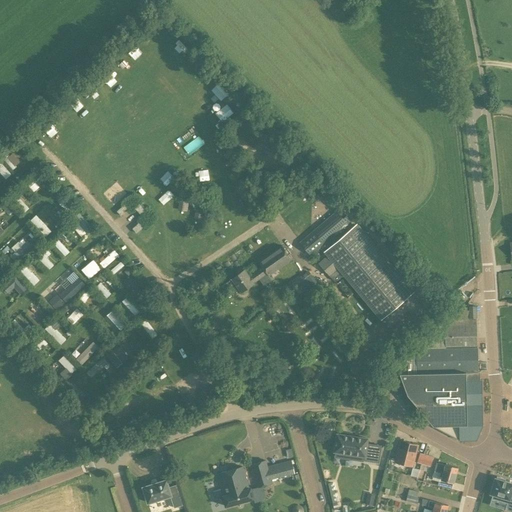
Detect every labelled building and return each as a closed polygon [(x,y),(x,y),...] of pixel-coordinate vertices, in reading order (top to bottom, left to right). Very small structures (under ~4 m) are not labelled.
[(220,101),(228,94),(217,83),(210,90),(220,101)] [(223,105),(215,112),(220,119),(229,112),(223,105)] [(189,153),(203,142),(197,135),(183,146),(189,153)] [(0,173),(4,178),(9,174),(0,163),(0,173)] [(23,212),(28,208),(16,195),(11,198),(23,212)] [(189,200),(179,199),(177,211),(187,212),(189,200)] [(4,202),(0,206),(7,213),(11,209),(4,202)] [(336,211),(326,220),(322,223),(299,241),(310,255),(333,237),(348,224),(336,211)] [(79,238),(91,230),(79,212),(67,220),(79,238)] [(29,219),(43,234),(48,229),(34,214),(29,219)] [(135,232),(142,226),(137,222),(131,228),(135,232)] [(323,253),(326,256),(317,263),(330,277),(337,270),(380,321),(414,293),(357,225),(323,253)] [(14,250),(25,241),(21,237),(10,247),(14,250)] [(56,237),(51,242),(64,255),(69,251),(56,237)] [(274,279),(270,274),(291,259),(282,245),(258,262),(262,267),(249,276),(244,269),(230,278),(241,292),(259,279),(264,286),(274,279)] [(45,257),(49,253),(44,248),(35,256),(48,269),(53,265),(45,257)] [(113,249),(98,261),(103,268),(118,255),(113,249)] [(29,271),(34,268),(29,260),(24,263),(29,271)] [(119,261),(108,270),(112,275),(123,265),(119,261)] [(33,285),(38,279),(22,264),(17,269),(33,285)] [(290,296),(302,287),(305,291),(315,284),(306,271),(296,279),(296,280),(284,288),(290,296)] [(19,294),(26,287),(13,273),(0,286),(7,293),(13,287),(19,294)] [(65,303),(83,282),(72,273),(55,294),(65,303)] [(99,282),(95,286),(106,298),(110,294),(99,282)] [(82,302),(90,294),(86,290),(78,298),(82,302)] [(55,294),(48,301),(56,308),(62,302),(55,294)] [(126,296),(120,301),(134,315),(140,310),(126,296)] [(36,322),(44,314),(34,302),(25,310),(36,322)] [(476,306),(468,306),(468,310),(469,318),(476,318),(477,318),(476,306)] [(417,348),(416,348),(417,371),(417,373),(428,373),(451,372),(458,372),(477,372),(478,372),(478,371),(477,347),(477,346),(476,323),(476,318),(469,318),(468,310),(467,310),(466,307),(456,307),(456,310),(441,324),(433,331),(417,341),(417,342),(417,348)] [(105,325),(112,333),(120,325),(113,317),(105,325)] [(144,319),(139,323),(150,338),(155,334),(144,319)] [(47,327),(54,335),(62,328),(55,320),(47,327)] [(91,341),(75,358),(81,364),(98,346),(91,341)] [(114,368),(120,362),(110,351),(104,357),(114,368)] [(92,379),(107,363),(101,357),(86,373),(92,379)] [(416,358),(398,359),(399,374),(407,395),(432,425),(432,426),(459,440),(472,440),(472,426),(481,425),(480,372),(478,372),(417,373),(416,358)] [(59,375),(62,380),(70,376),(67,371),(59,375)] [(378,462),(379,456),(371,455),(372,445),(366,444),(367,439),(336,434),(334,452),(363,456),(363,460),(378,462)] [(400,440),(394,462),(412,466),(417,445),(400,440)] [(416,462),(430,467),(433,457),(419,453),(416,462)] [(294,473),(291,460),(268,465),(267,466),(265,460),(249,465),(256,488),(272,484),(271,479),(294,473)] [(439,477),(441,477),(441,479),(453,482),(457,468),(436,462),(433,471),(440,473),(439,477)] [(253,498),(250,488),(248,488),(242,466),(218,473),(222,487),(223,486),(225,495),(222,495),(225,506),(253,498)] [(495,478),(490,494),(492,495),(491,499),(507,504),(504,510),(510,511),(511,511),(511,491),(511,490),(511,485),(508,484),(508,483),(504,481),(505,479),(497,477),(496,479),(495,478)] [(167,479),(143,487),(148,502),(170,495),(175,507),(183,505),(176,484),(170,486),(167,479)] [(332,482),(328,483),(334,509),(338,508),(337,502),(336,502),(332,482)] [(405,501),(417,504),(419,497),(417,497),(418,492),(408,489),(405,501)] [(372,505),(374,494),(367,493),(365,504),(372,505)] [(433,508),(432,511),(445,511),(448,505),(422,498),(421,504),(433,508)]
